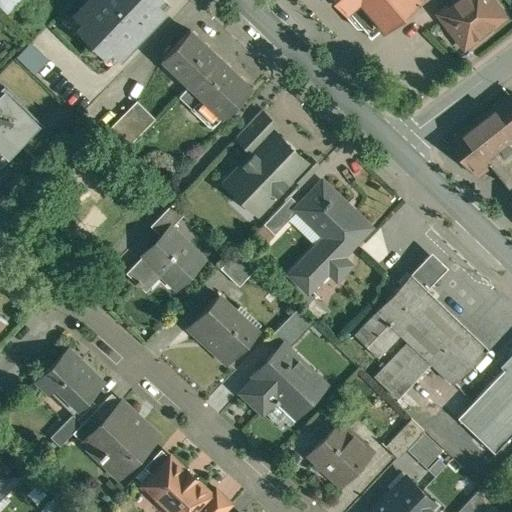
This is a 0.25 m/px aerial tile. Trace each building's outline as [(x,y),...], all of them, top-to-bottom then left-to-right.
[(0,0),(0,7),(4,10),(12,0),(0,0)] [(84,0),(72,13),(81,21),(75,28),(106,58),(112,52),(120,61),(167,12),(158,3),(161,0),(84,0)] [(335,0),(342,8),(346,8),(348,10),(358,0),(360,0),(384,27),(414,0),(335,0)] [(491,0),(455,0),(439,13),(464,47),(504,17),(491,0)] [(252,86),(191,28),(163,57),(164,58),(167,56),(181,69),(179,72),(202,93),(190,105),(213,127),(252,86)] [(30,42),(16,57),(33,73),(47,59),(30,42)] [(42,125),(3,87),(0,90),(0,166),(0,167),(42,125)] [(511,92),(447,143),(470,166),(511,133),(511,92)] [(138,100),(104,135),(122,153),(156,118),(138,100)] [(279,127),(262,110),(237,136),(254,152),(275,131),(279,127)] [(254,152),(226,181),(239,193),(243,189),(262,207),(294,174),(306,161),(275,131),(254,152)] [(511,133),(470,166),(477,173),(489,163),(508,186),(511,182),(511,133)] [(320,165),(310,156),(306,161),(294,174),(302,182),(303,183),(320,165)] [(371,226),(323,179),(300,203),(329,232),(290,272),(310,291),(329,272),(345,255),(358,241),(357,240),(371,226)] [(286,200),(264,223),(275,233),(297,210),(286,200)] [(173,202),(151,225),(162,235),(170,226),(171,227),(185,213),(173,202)] [(162,235),(127,272),(142,285),(158,268),(177,286),(204,259),(171,227),(170,226),(162,235)] [(238,250),(221,267),(240,285),(257,268),(238,250)] [(345,255),(329,272),(337,280),(353,263),(345,255)] [(409,339),(374,375),(398,397),(432,361),(453,382),(486,347),(410,274),(377,309),(378,310),(401,332),(409,339)] [(236,309),(219,293),(189,324),(202,337),(203,336),(227,359),(226,361),(227,362),(257,330),(256,329),(252,334),(231,314),(236,309)] [(297,307),(268,336),(279,347),(285,342),(290,347),(313,322),(297,307)] [(378,310),(355,333),(379,356),(401,332),(378,310)] [(279,347),(253,374),(255,376),(241,391),(263,412),(276,399),(279,402),(281,400),(290,409),(305,393),(312,401),(329,384),(290,347),(285,342),(279,347)] [(104,383),(67,347),(37,378),(51,392),(56,386),(79,408),(104,383)] [(511,360),(459,416),(496,451),(511,434),(511,360)] [(83,422),(74,430),(84,440),(119,404),(110,394),(83,422)] [(158,434),(123,400),(119,404),(84,440),(119,474),(158,434)] [(74,413),(51,436),(61,444),(74,430),(83,422),(74,413)] [(412,417),(385,444),(399,457),(425,429),(412,417)] [(371,451),(339,421),(310,453),(342,483),(371,451)] [(443,448),(425,431),(408,448),(426,466),(443,448)] [(162,447),(145,465),(154,472),(170,455),(162,447)] [(0,496),(23,473),(0,451),(0,496)] [(154,472),(144,483),(156,494),(156,498),(170,511),(173,510),(175,511),(192,511),(212,492),(211,491),(197,478),(198,477),(187,467),(186,468),(171,454),(170,455),(154,472)] [(446,464),(439,457),(429,467),(436,474),(446,464)] [(395,488),(372,511),(428,511),(437,503),(403,471),(390,484),(395,488)] [(217,485),(211,491),(212,492),(192,511),(222,511),(233,501),(217,485)] [(474,511),(476,511),(467,502),(456,511),(474,511)]
